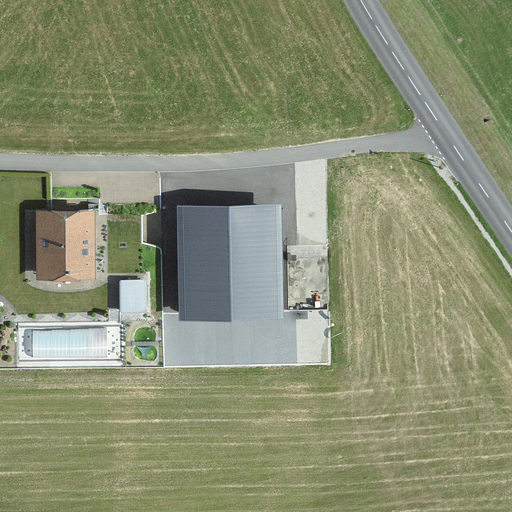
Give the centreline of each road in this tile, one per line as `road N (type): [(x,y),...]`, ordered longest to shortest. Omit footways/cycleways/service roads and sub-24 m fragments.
road 1 (unclassified): [(0,161),(229,160),(442,131)]
road 2 (secondary): [(360,0),(442,131)]
road 3 (secondary): [(442,131),(511,232)]
